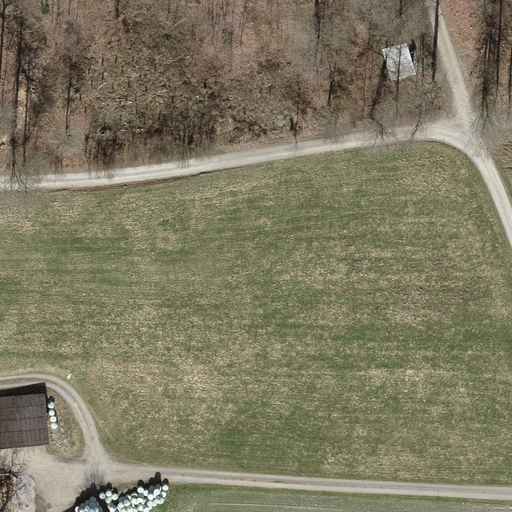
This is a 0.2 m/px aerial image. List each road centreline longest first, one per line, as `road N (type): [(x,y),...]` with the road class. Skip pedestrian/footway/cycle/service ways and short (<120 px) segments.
road 1 (track): [(0,185),(266,157),(471,123)]
road 2 (track): [(78,511),(121,477),(511,491)]
road 3 (track): [(432,0),(471,123)]
